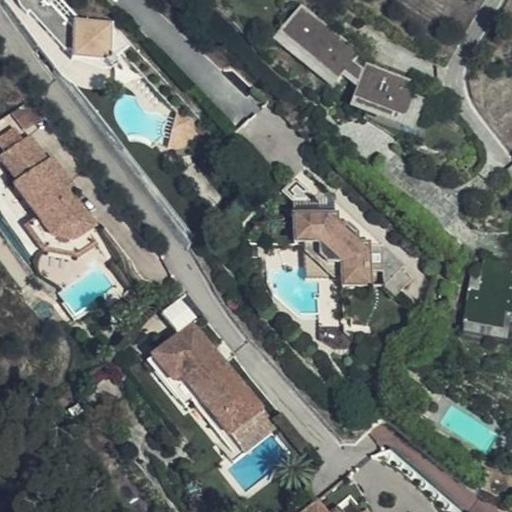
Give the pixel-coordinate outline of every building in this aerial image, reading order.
[(112,59),(110,15),(77,14),(64,0),(34,0),(35,0),(34,0),(13,0),(12,2),(11,12),(18,22),(25,17),(58,59),(69,59),(69,67),(104,65),(109,71),(116,64),(112,59)] [(350,97),(404,118),(414,94),(418,82),(364,61),(362,68),(353,61),(361,51),(300,1),(275,31),(334,80),(341,70),(357,82),(350,97)] [(134,40),(110,15),(112,59),(134,40)] [(334,80),(275,31),(270,37),(329,86),(334,80)] [(424,98),(414,94),(404,118),(350,97),(347,104),(363,111),(358,124),(396,137),(401,125),(411,130),(424,98)] [(47,171),(27,144),(0,164),(0,167),(17,190),(42,221),(38,224),(53,243),(79,249),(92,239),(98,234),(73,203),(77,200),(67,188),(60,194),(44,174),(47,171)] [(194,169),(196,168),(197,165),(197,162),(164,163),(165,164),(165,168),(167,170),(169,173),(171,174),(173,175),(174,180),(189,179),(189,172),(192,171),(194,169)] [(47,171),(44,174),(60,194),(67,188),(51,168),(47,171)] [(42,221),(17,190),(13,193),(38,224),(42,221)] [(372,257),(387,239),(336,199),(350,226),(286,259),(300,287),(311,282),(315,292),(354,303),(361,300),(365,307),(404,288),(411,277),(389,260),(372,257)] [(53,243),(38,224),(26,234),(46,259),(81,266),(101,251),(92,239),(79,249),(53,243)] [(421,264),(387,239),(372,257),(389,260),(411,277),(421,264)] [(511,262),(483,258),(481,257),(476,291),(466,290),(459,335),(504,342),(507,325),(511,325),(511,262)] [(354,303),(315,292),(323,308),(328,316),(342,309),(354,303)] [(182,343),(195,332),(203,324),(186,302),(163,323),(182,343)] [(294,451),(195,332),(182,343),(149,372),(203,436),(210,430),(241,466),(235,471),(250,490),(276,467),(294,451)] [(347,511),(339,503),(329,511),(347,511)]
